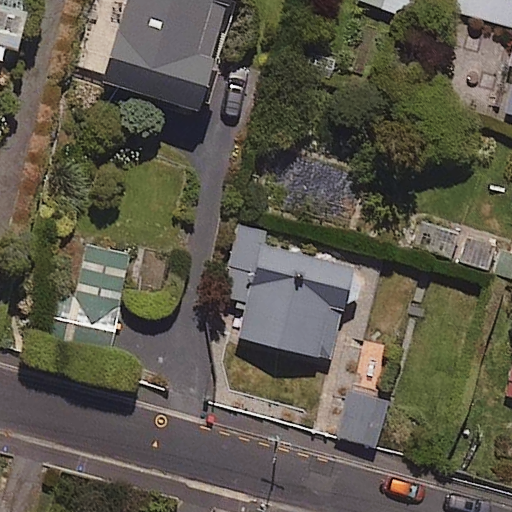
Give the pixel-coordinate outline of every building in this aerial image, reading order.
[(124,0),(101,81),(195,109),(227,0),(124,0)] [(360,0),(394,13),(398,4),(414,10),(417,0),(360,0)] [(511,0),(467,0),(464,14),(511,26),(511,0)] [(511,77),(502,114),(511,116),(511,77)] [(455,263),(464,227),(416,214),(406,250),(455,263)] [(366,343),(372,312),(358,309),(366,270),(262,249),(265,231),(237,225),(227,271),(251,276),(238,341),(333,361),(338,337),(366,343)] [(464,227),(455,263),(491,272),(500,237),(464,227)] [(139,258),(91,242),(60,336),(108,352),(139,258)] [(380,400),(349,392),(336,437),(368,446),(380,400)]
